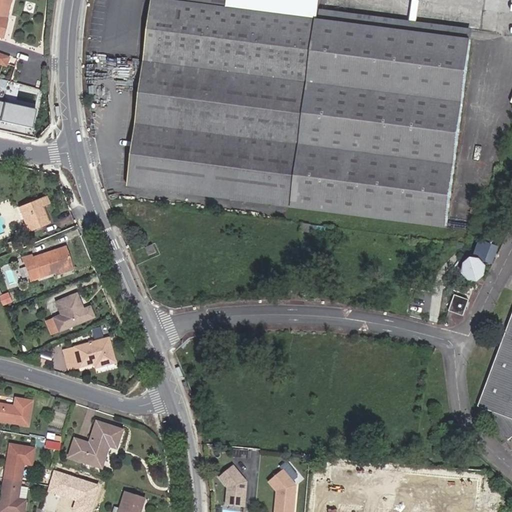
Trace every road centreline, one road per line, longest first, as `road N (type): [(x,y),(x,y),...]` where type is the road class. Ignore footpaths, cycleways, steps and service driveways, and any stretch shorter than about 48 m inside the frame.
road 1 (residential): [(171,393),(91,206),(77,150)]
road 2 (residential): [(0,365),(132,405),(171,393)]
road 3 (residential): [(77,150),(65,96),(70,0)]
road 4 (residential): [(193,511),(171,393)]
